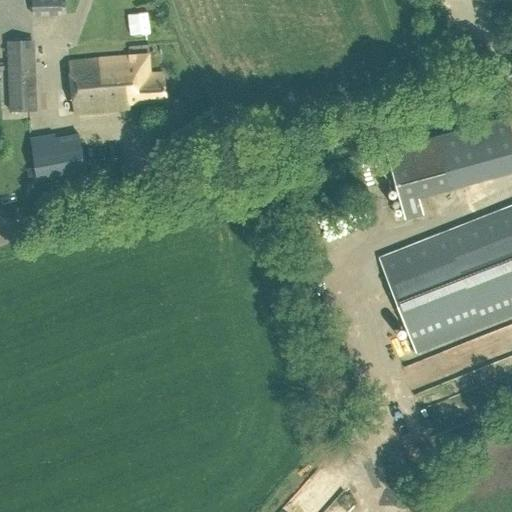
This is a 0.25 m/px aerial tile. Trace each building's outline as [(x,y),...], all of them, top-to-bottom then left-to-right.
[(31,0),(33,16),(66,14),(65,0),(31,0)] [(9,50),(12,111),(36,110),(33,49),(9,50)] [(147,56),(69,62),(73,112),(129,108),(129,102),(166,99),(164,73),(149,74),(147,56)] [(182,124),(180,109),(170,110),(171,125),(182,124)] [(419,199),(453,190),(511,172),(511,132),(507,116),(438,136),(386,150),(406,220),(423,215),(419,199)] [(21,181),(86,169),(82,147),(79,130),(14,142),(21,181)] [(483,325),(511,313),(511,206),(446,232),(380,259),(416,351),(483,325)]
